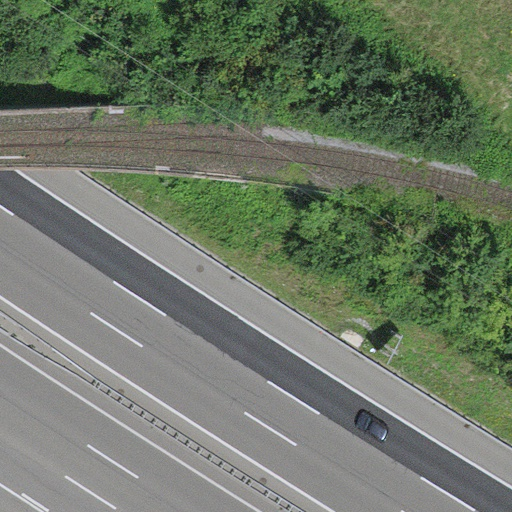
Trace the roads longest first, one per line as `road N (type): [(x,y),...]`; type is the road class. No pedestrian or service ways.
road 1 (motorway): [(443,511),(0,226)]
road 2 (motorway): [(0,411),(155,511)]
